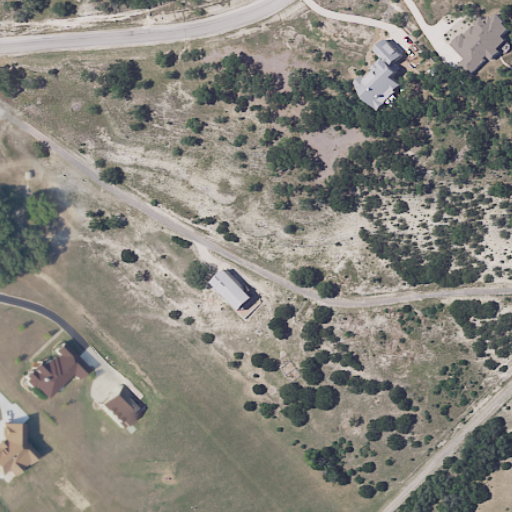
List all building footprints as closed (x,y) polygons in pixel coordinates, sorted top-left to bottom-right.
[(455,45),(469,58),(465,62),(477,73),(491,58),(495,61),(511,43),(511,41),(507,37),(511,32),(511,24),(502,14),(499,17),(493,14),(491,18),(486,16),(470,33),(474,37),(469,42),(464,36),(455,45)] [(407,56),(399,65),(404,70),(399,77),(407,85),(399,95),(402,100),(398,108),(391,104),(384,111),(356,87),(366,76),(371,80),(380,69),(377,67),(384,60),(376,52),(390,39),(407,56)] [(245,311),(215,285),(229,270),(258,296),(245,311)] [(72,374),(48,399),(25,377),(40,361),(46,367),(56,355),(53,352),(64,340),(93,368),(80,381),(72,374)] [(145,408),(124,428),(101,404),(122,385),(145,408)] [(15,473),(8,466),(2,472),(0,469),(0,447),(1,446),(0,444),(0,442),(4,438),(5,421),(28,422),(28,444),(36,453),(15,473)]
